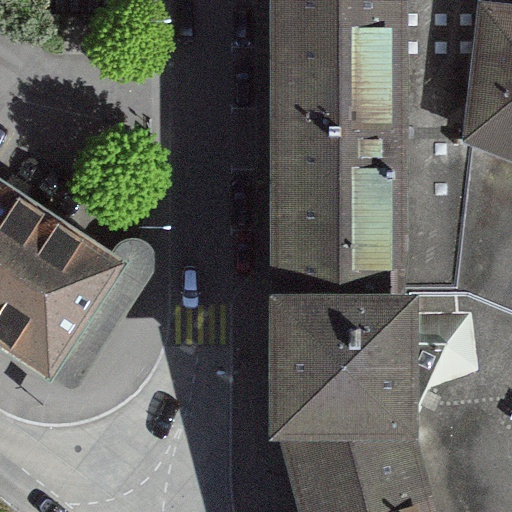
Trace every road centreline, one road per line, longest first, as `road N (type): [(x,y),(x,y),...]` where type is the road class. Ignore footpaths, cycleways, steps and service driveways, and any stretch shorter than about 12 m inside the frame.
road 1 (secondary): [(201,0),(202,329),(181,449),(159,511)]
road 2 (secondary): [(0,439),(124,511)]
